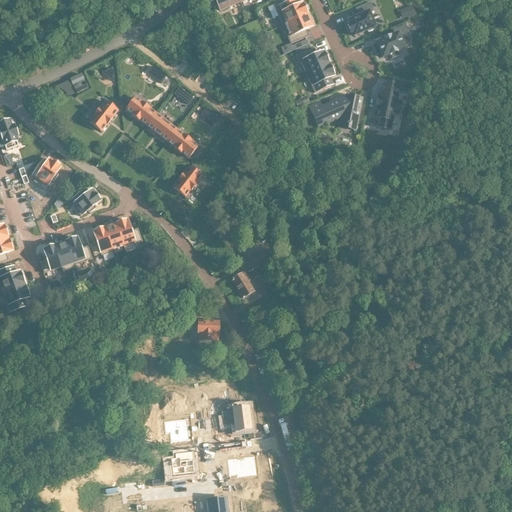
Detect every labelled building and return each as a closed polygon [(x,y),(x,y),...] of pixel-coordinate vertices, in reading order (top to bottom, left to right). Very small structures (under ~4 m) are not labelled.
[(214,0),(220,13),(240,4),(249,0),(214,0)] [(302,6),(302,5),(301,4),(295,7),(292,1),(274,9),(281,26),(306,15),(305,14),(307,13),(304,6),(302,6)] [(374,28),(368,13),(372,11),(369,3),(355,9),(358,17),(346,22),(348,26),(346,26),(349,34),(351,33),(353,37),(366,31),(367,33),(374,30),(373,29),(373,28),(374,28)] [(409,7),(403,10),(407,20),(415,17),(414,14),(411,6),(409,7)] [(288,37),(286,38),(290,45),(308,37),(305,31),(314,27),(308,14),(306,15),(281,26),(282,27),(284,26),(288,37)] [(396,52),(403,49),(402,44),(408,41),(407,38),(405,34),(407,33),(403,24),(389,30),(392,36),(391,36),(390,37),(389,36),(389,38),(385,39),(383,40),(383,39),(382,39),(382,40),(381,41),(375,44),(382,58),(389,55),(391,60),(398,57),(396,52)] [(292,51),(294,51),(308,44),(306,40),(290,47),(292,51)] [(327,64),(327,63),(329,62),(325,54),(323,55),(322,53),(316,55),(313,49),(295,57),(298,64),(300,63),(305,75),(328,65),(327,64)] [(305,75),(313,94),(329,87),(326,80),(333,77),(332,76),(328,66),(328,65),(305,75)] [(165,78),(151,67),(146,74),(159,84),(165,78)] [(112,68),(100,73),(111,82),(114,79),(112,68)] [(80,76),(69,81),(72,86),(82,81),(80,76)] [(411,83),(403,82),(402,90),(409,91),(411,83)] [(83,83),(80,84),(73,88),(76,94),(86,89),(83,83)] [(394,103),(397,89),(390,87),(386,86),(385,94),(381,94),(380,100),(378,100),(378,101),(376,109),(376,110),(378,110),(377,115),(376,118),(379,118),(378,122),(377,125),(377,127),(389,130),(390,121),(392,113),(397,114),(399,104),(394,103)] [(191,98),(178,88),(173,95),(186,105),(191,98)] [(354,131),(358,113),(360,100),(357,99),(357,98),(351,97),(348,96),(348,97),(345,97),(345,98),(319,109),(317,104),(307,108),(310,114),(313,112),(320,126),(324,124),(341,117),(340,123),(346,125),(345,126),(349,126),(349,125),(351,126),(353,126),(352,131),(354,131)] [(134,119),(140,113),(145,106),(134,98),(124,111),(134,119)] [(95,112),(102,117),(109,123),(117,112),(104,101),(95,112)] [(155,114),(145,106),(140,113),(134,119),(145,128),(150,121),(155,114)] [(199,116),(213,126),(218,119),(205,109),(199,116)] [(101,134),(109,123),(102,117),(95,112),(87,123),(101,134)] [(155,114),(150,121),(145,128),(155,136),(166,122),(155,114)] [(0,144),(2,144),(4,148),(16,144),(13,135),(15,134),(11,123),(9,124),(7,119),(5,119),(4,117),(0,118),(0,144)] [(176,131),(166,122),(155,136),(166,144),(171,137),(176,131)] [(176,131),(171,137),(166,144),(176,152),(187,139),(176,131)] [(198,147),(187,139),(176,152),(187,161),(198,147)] [(40,163),(31,176),(35,178),(32,182),(43,190),(49,181),(52,182),(56,176),(55,174),(59,168),(57,167),(58,165),(53,161),(52,163),(47,160),(43,166),(40,163)] [(188,167),(179,178),(193,188),(201,177),(188,167)] [(171,188),(185,199),(193,188),(179,178),(171,188)] [(82,191),(70,201),(72,204),(71,206),(79,217),(86,212),(88,213),(94,209),(93,206),(98,202),(90,191),(85,195),(82,191)] [(31,209),(36,222),(42,220),(44,216),(39,213),(32,208),(31,209)] [(116,225),(115,225),(122,246),(132,243),(133,245),(141,242),(136,230),(130,232),(126,221),(124,222),(123,220),(115,223),(116,225)] [(115,225),(103,229),(111,250),(122,246),(115,225)] [(96,244),(89,246),(93,257),(99,254),(100,256),(111,252),(111,250),(103,229),(92,233),(96,244)] [(6,239),(0,241),(0,263),(7,261),(5,254),(11,252),(6,239)] [(76,239),(64,243),(73,266),(91,260),(86,247),(80,250),(76,239)] [(64,243),(53,247),(61,268),(62,272),(74,268),(73,266),(64,243)] [(46,262),(39,264),(43,274),(49,272),(61,268),(53,247),(52,247),(51,245),(43,248),(44,250),(42,251),(46,262)] [(260,281),(265,277),(259,266),(248,273),(252,280),(258,277),(260,281)] [(10,269),(0,271),(0,293),(23,286),(25,285),(21,272),(12,275),(10,269)] [(232,282),(231,283),(241,299),(242,298),(242,299),(253,292),(247,282),(249,281),(244,273),(232,281),(232,282)] [(23,286),(0,293),(0,294),(7,314),(23,308),(21,301),(28,299),(27,297),(29,296),(26,288),(24,289),(23,286)] [(180,323),(191,323),(191,317),(191,312),(182,312),(182,317),(180,317),(180,323)] [(217,324),(196,324),(196,342),(216,342),(216,336),(217,336),(217,324)] [(237,376),(209,380),(210,390),(214,390),(214,394),(223,393),(223,394),(229,393),(239,391),(237,376)] [(186,382),(153,386),(156,405),(173,403),(173,405),(183,404),(183,399),(188,398),(186,382)] [(232,411),(226,411),(227,419),(233,418),(235,432),(250,430),(247,408),(232,410),(232,411)] [(183,420),(159,423),(160,434),(167,433),(168,442),(186,440),(183,420)] [(174,460),(169,460),(172,477),(193,475),(190,453),(174,455),(174,460)] [(234,460),(226,461),(228,479),(254,475),(252,458),(242,459),(242,460),(234,461),(234,460)] [(261,511),(259,491),(242,493),(244,511),(261,511)] [(225,511),(224,500),(206,502),(207,511),(225,511)]
